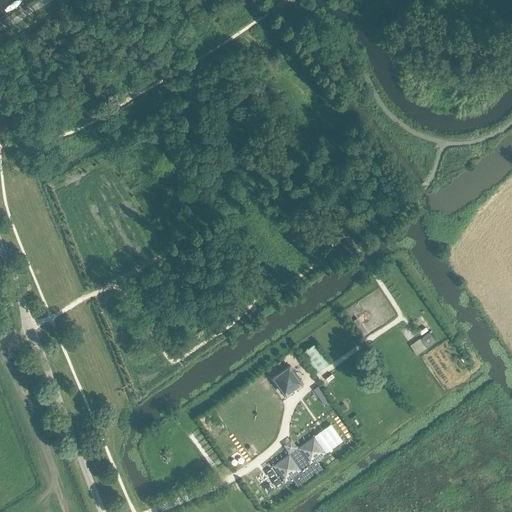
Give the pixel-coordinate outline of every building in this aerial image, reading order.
[(194,214),(180,221),(184,227),(201,216),(206,197),(196,181),(190,185),(198,199),(194,214)] [(437,342),(430,332),(420,339),(427,348),(437,342)] [(315,344),(302,353),(316,372),(329,364),(315,344)] [(285,367),(281,361),(277,364),(281,370),(285,367)] [(301,382),(290,366),(273,378),(285,394),(301,382)] [(290,454),(273,466),(285,482),(292,477),(299,487),(323,469),(316,460),(326,453),(342,441),(331,424),(314,436),(298,448),(290,454)]
